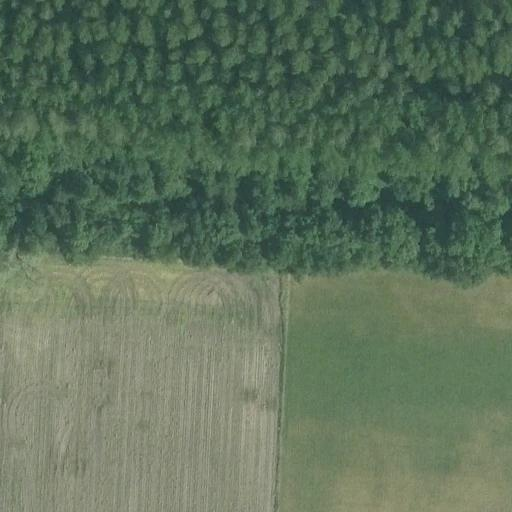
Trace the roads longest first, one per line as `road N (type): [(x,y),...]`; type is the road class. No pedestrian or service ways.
road 1 (track): [(379,115),(0,98)]
road 2 (track): [(376,194),(0,177)]
road 3 (track): [(511,122),(379,115),(376,194)]
road 4 (track): [(511,199),(376,194)]
